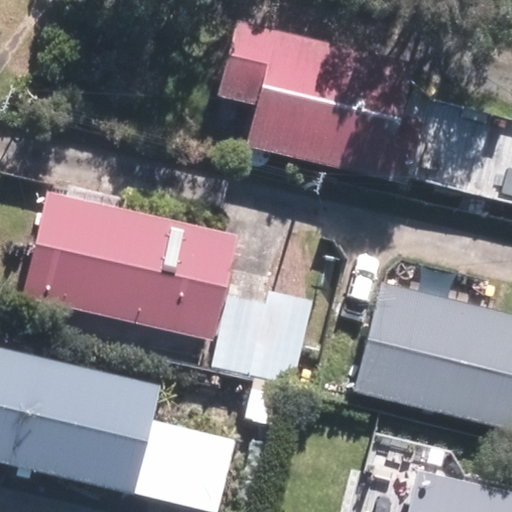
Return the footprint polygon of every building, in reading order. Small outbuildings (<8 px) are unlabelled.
[(442,73),(238,18),(219,89),(266,102),(254,146),(410,188),(442,73)] [(237,234),(54,192),(28,302),(211,344),(237,234)] [(511,317),(379,285),(354,387),(511,425),(511,317)] [(158,383),(0,344),(0,462),(130,494),(158,383)] [(511,511),(511,490),(422,469),(411,511),(511,511)]
